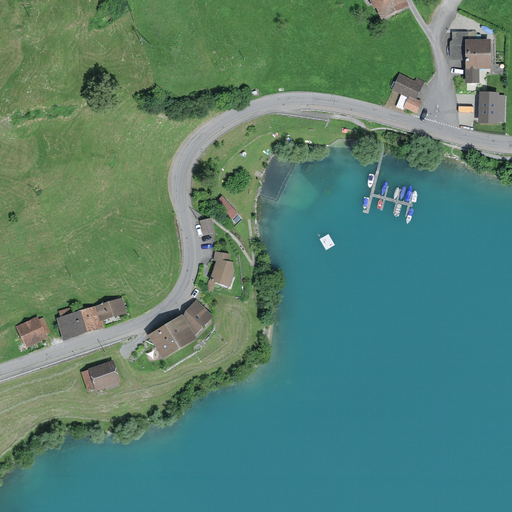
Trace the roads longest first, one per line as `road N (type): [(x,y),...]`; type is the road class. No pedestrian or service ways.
road 1 (tertiary): [(0,369),(144,321),(174,302),(190,258),(186,158),(220,121),(304,97),(435,127)]
road 2 (residential): [(435,127),(442,84),(435,35),(457,0)]
